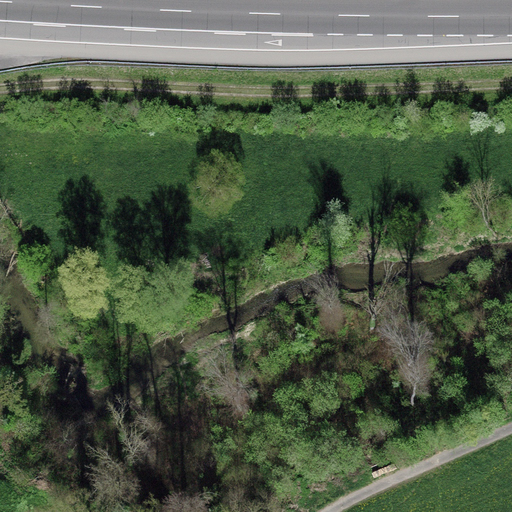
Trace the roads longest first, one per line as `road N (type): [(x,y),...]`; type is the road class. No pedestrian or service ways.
road 1 (track): [(0,88),(79,83),(289,92),(511,84)]
road 2 (motorway): [(0,1),(511,15)]
